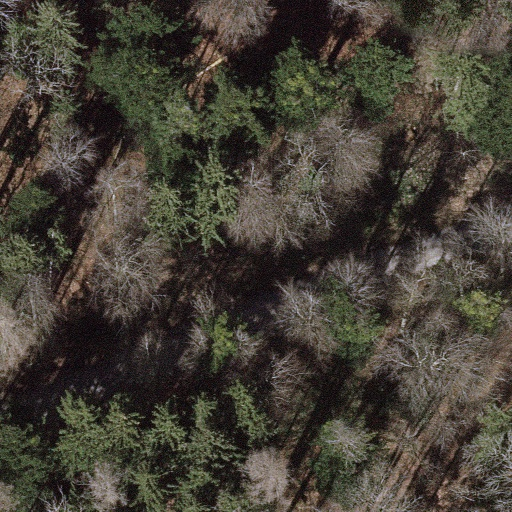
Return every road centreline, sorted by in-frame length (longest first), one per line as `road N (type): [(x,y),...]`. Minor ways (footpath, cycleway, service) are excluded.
road 1 (track): [(0,420),(397,249),(511,213)]
road 2 (track): [(374,511),(511,383)]
